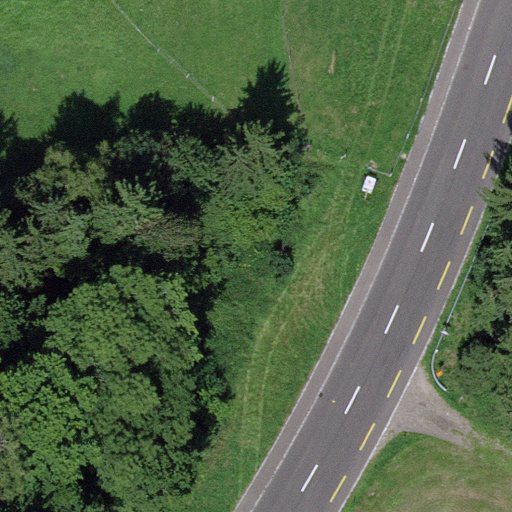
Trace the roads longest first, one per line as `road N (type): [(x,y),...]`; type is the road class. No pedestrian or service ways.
road 1 (primary): [(291,511),(397,313),(511,15)]
road 2 (track): [(361,386),(511,456)]
